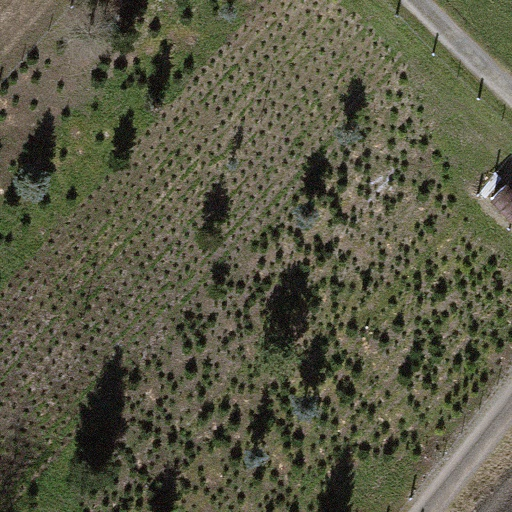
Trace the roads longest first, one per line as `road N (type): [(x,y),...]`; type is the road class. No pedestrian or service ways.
road 1 (track): [(511,408),(433,511)]
road 2 (track): [(511,87),(424,0)]
